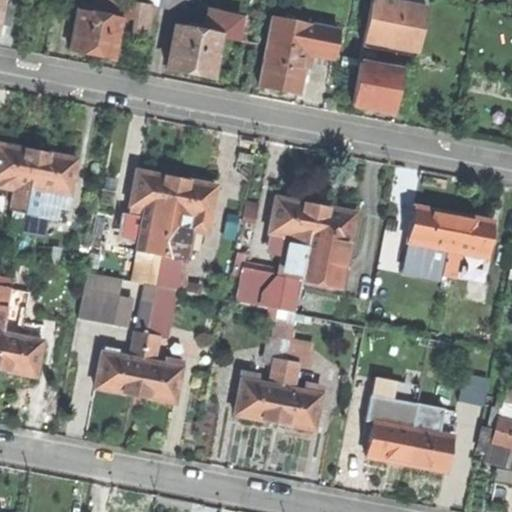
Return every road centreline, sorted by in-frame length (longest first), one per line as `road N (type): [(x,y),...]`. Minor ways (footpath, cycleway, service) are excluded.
road 1 (residential): [(0,67),(511,165)]
road 2 (residential): [(0,444),(343,511)]
